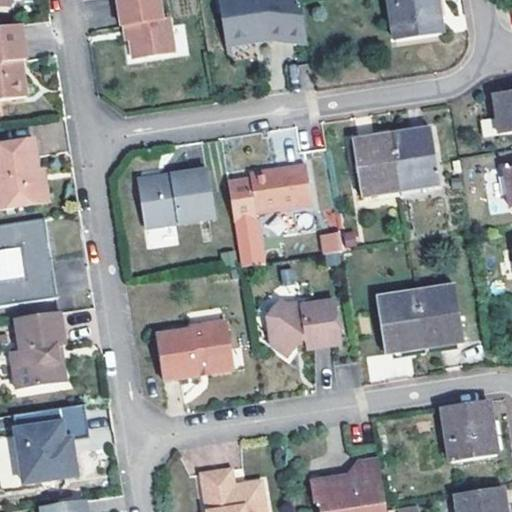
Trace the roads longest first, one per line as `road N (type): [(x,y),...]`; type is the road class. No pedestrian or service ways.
road 1 (residential): [(490,54),(452,85),(90,141)]
road 2 (residential): [(138,440),(498,381),(511,389)]
road 3 (residential): [(90,141),(138,440)]
road 4 (residential): [(69,0),(90,141)]
